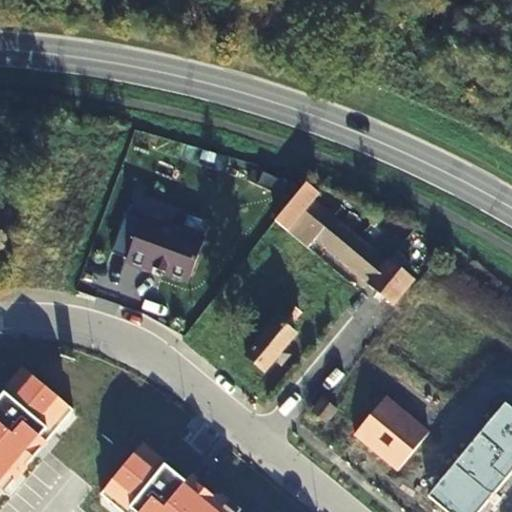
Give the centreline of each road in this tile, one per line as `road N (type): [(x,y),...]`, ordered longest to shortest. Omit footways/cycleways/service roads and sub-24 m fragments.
road 1 (secondary): [(511,209),(305,113),(198,80),(0,50)]
road 2 (residential): [(0,316),(101,324),(144,344),(345,511)]
road 3 (unknown): [(260,441),(397,276)]
